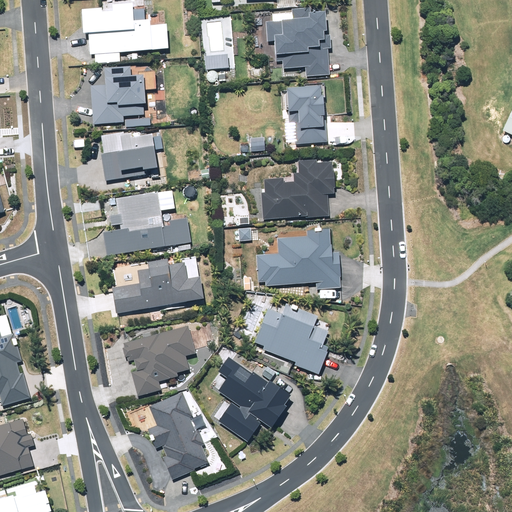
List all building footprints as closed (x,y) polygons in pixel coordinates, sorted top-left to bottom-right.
[(104,12),(84,13),(85,38),(90,38),(91,57),(170,52),(169,29),(152,30),(152,24),(135,25),(134,7),(114,8),(114,15),(104,15),(104,12)] [(294,25),(287,25),(287,23),(267,24),(268,44),(276,44),(277,64),(283,63),(284,71),(306,70),(307,78),(331,77),(330,52),(332,52),(332,38),(329,38),(328,18),(312,19),(311,11),(293,12),(294,25)] [(125,124),(125,119),(145,118),(144,109),(148,109),(146,80),(132,81),(131,69),(105,71),(107,87),(92,88),(94,126),(125,124)] [(323,92),(289,94),(291,114),(289,114),(290,126),(295,126),(296,146),(328,144),(326,101),(324,101),(323,92)] [(511,106),(501,129),(511,134),(511,106)] [(125,135),(102,138),(105,157),(102,158),(106,184),(139,179),(138,175),(145,173),(146,176),(159,174),(154,140),(134,143),(133,138),(125,139),(125,135)] [(262,196),(263,222),(330,219),(329,197),(336,197),(335,191),(336,191),(335,173),(334,173),(333,165),(318,165),(318,163),(299,164),(300,176),(294,176),(295,185),(284,185),(284,181),(265,182),(266,195),(262,196)] [(211,168),(197,169),(198,183),(211,182),(211,168)] [(192,188),(179,188),(180,200),(192,199),(192,188)] [(112,229),(121,227),(122,233),(105,236),(108,258),(192,246),(189,222),(170,224),(171,229),(164,230),(160,196),(118,202),(120,217),(111,219),(112,229)] [(239,230),(239,243),(252,242),(252,230),(239,230)] [(267,284),(267,289),(317,286),(317,292),(342,291),(341,280),(342,280),(341,255),(333,255),(332,232),(308,234),(309,240),(278,241),(279,256),(258,258),(259,285),(267,284)] [(114,290),(118,316),(206,304),(203,282),(189,284),(187,267),(171,269),(170,263),(149,266),(150,272),(140,274),(142,287),(114,290)] [(254,278),(242,278),(242,292),(254,292),(254,278)] [(266,349),(264,352),(322,375),(330,356),(328,356),(330,350),(325,348),(330,334),(316,328),(319,319),(287,306),(284,315),(280,314),(279,316),(270,312),(256,345),(266,349)] [(0,400),(3,409),(32,402),(25,376),(21,377),(18,366),(23,365),(15,336),(12,337),(7,317),(0,318),(0,400)] [(210,319),(191,323),(194,338),(206,336),(207,341),(214,340),(210,319)] [(197,357),(189,329),(124,346),(129,364),(136,363),(138,373),(132,375),(138,400),(162,393),(160,384),(179,379),(178,376),(191,372),(187,359),(197,357)] [(253,377),(230,360),(210,388),(242,410),(240,411),(233,406),(220,424),(249,445),(262,427),(260,425),(261,424),(274,433),(289,412),(286,410),(293,401),(272,385),(271,387),(255,375),(253,377)] [(184,395),(150,409),(158,428),(149,432),(157,450),(163,448),(168,459),(164,460),(174,482),(196,473),(195,471),(209,465),(202,448),(206,447),(200,432),(197,434),(191,419),(194,418),(184,395)] [(0,478),(23,472),(20,461),(32,458),(29,448),(35,446),(33,437),(28,438),(24,422),(0,428),(0,478)] [(0,511),(51,511),(47,497),(38,500),(35,488),(17,494),(19,500),(0,505),(0,511)]
